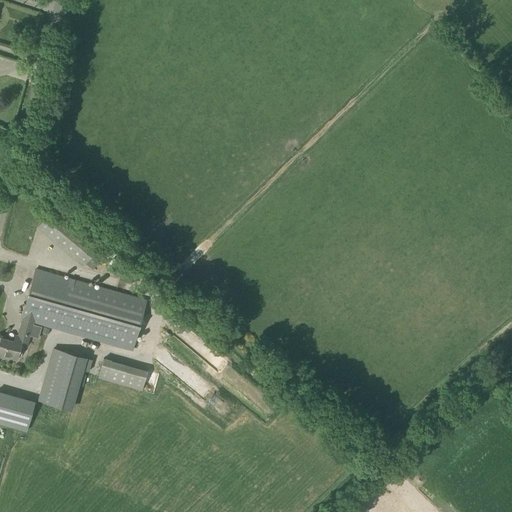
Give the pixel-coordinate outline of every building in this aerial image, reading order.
[(83,265),(89,257),(102,242),(56,203),(37,226),(83,265)] [(22,320),(17,336),(15,336),(13,341),(1,338),(0,339),(0,356),(9,359),(10,357),(18,359),(22,345),(28,347),(31,336),(38,338),(42,326),(34,324),(34,323),(133,351),(142,318),(144,310),(147,300),(35,269),(21,319),(22,320)] [(53,349),(39,400),(61,406),(70,409),(85,358),(76,355),(53,349)] [(142,390),(148,370),(103,358),(98,378),(142,390)] [(0,391),(0,424),(26,432),(34,402),(0,391)]
